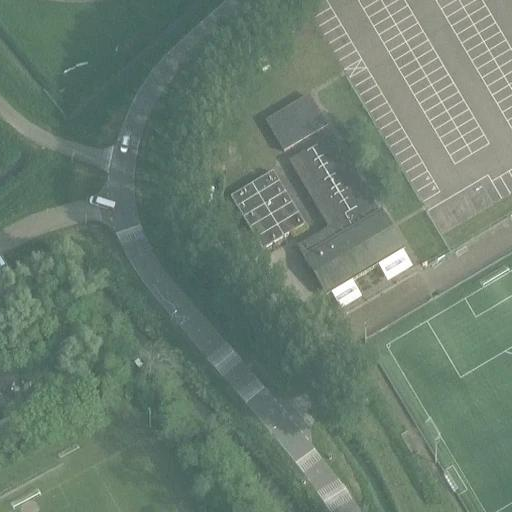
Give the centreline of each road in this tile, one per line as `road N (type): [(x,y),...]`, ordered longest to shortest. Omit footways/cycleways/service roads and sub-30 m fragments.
road 1 (unclassified): [(345,511),(149,265),(123,204)]
road 2 (unclassified): [(122,163),(140,109),(175,61),(242,0)]
road 3 (unclassified): [(122,163),(29,130),(0,105)]
road 4 (unclassified): [(0,242),(123,204)]
